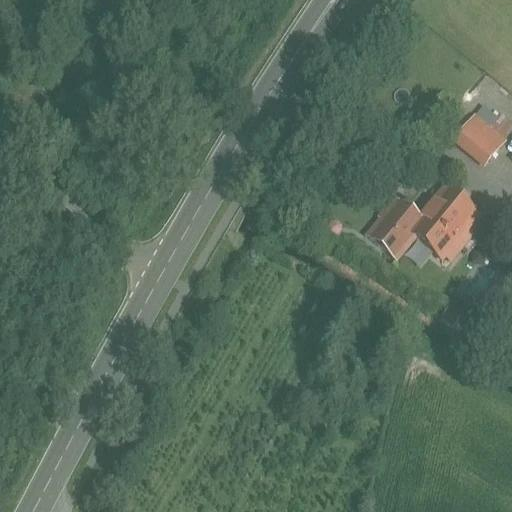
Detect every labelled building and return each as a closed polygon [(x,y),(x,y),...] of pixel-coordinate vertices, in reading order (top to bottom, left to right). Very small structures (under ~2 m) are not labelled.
[(84,60),(108,13),(91,4),(67,51),(84,60)] [(475,123),(460,141),(478,156),(493,138),(475,123)] [(493,138),(478,156),(488,164),(503,145),(493,138)] [(476,222),(444,196),(422,224),(410,238),(419,246),(441,264),(444,261),(450,266),(461,252),(455,247),(476,222)] [(410,238),(422,224),(399,206),(369,245),(400,270),(419,246),(410,238)]
